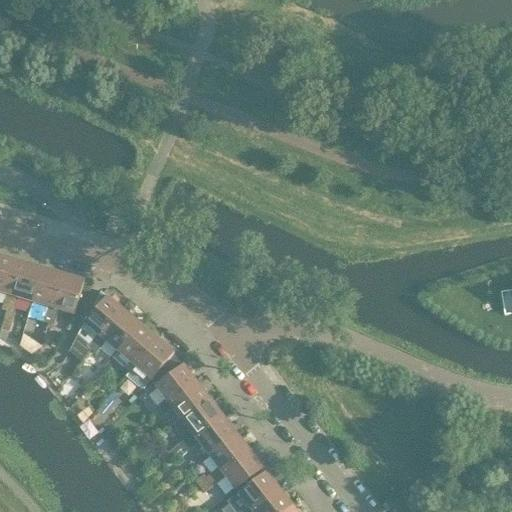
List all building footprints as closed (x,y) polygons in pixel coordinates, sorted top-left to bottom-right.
[(21,263),(1,257),(0,259),(0,293),(6,295),(11,297),(21,263)] [(42,269),(21,263),(11,297),(6,295),(4,303),(14,306),(17,298),(32,303),(42,269)] [(63,275),(42,269),(32,303),(48,308),(53,309),(63,275)] [(84,282),(63,275),(53,309),(48,308),(45,315),(56,318),(58,311),(74,316),(84,282)] [(107,297),(84,324),(78,334),(89,344),(92,341),(97,335),(101,339),(124,312),(107,297)] [(2,310),(7,312),(12,313),(14,306),(4,303),(2,310)] [(7,312),(1,332),(9,334),(15,314),(12,313),(7,312)] [(140,326),(124,312),(101,339),(105,342),(118,353),(140,326)] [(53,326),(56,318),(45,315),(43,323),(53,326)] [(157,340),(140,326),(118,353),(130,363),(134,366),(157,340)] [(105,342),(101,339),(97,335),(92,341),(100,348),(105,342)] [(165,364),(173,356),(174,354),(157,340),(134,366),(129,372),(125,377),(142,390),(150,380),(151,381),(165,364)] [(100,348),(92,341),(89,344),(87,347),(95,354),(100,348)] [(173,356),(165,364),(168,368),(177,361),(173,356)] [(177,361),(168,368),(172,374),(181,367),(177,361)] [(181,367),(172,374),(155,387),(165,401),(169,405),(197,384),(183,366),(181,367)] [(169,405),(172,409),(182,422),(210,401),(197,384),(169,405)] [(166,414),(172,409),(169,405),(165,401),(159,406),(166,414)] [(182,422),(192,435),(195,439),(223,418),(210,401),(182,422)] [(195,439),(198,443),(208,456),(236,435),(223,418),(195,439)] [(179,458),(192,448),(198,443),(195,439),(192,435),(179,445),(173,450),(179,458)] [(208,456),(218,469),(222,473),(249,452),(236,435),(208,456)] [(222,473),(225,477),(235,491),(263,469),(249,452),(222,473)] [(218,469),(212,474),(219,482),(225,477),(222,473),(218,469)] [(238,494),(248,508),(252,511),(279,490),(266,473),(238,494)] [(219,482),(212,474),(206,479),(209,483),(212,487),(219,482)] [(209,483),(201,489),(204,494),(212,487),(209,483)] [(456,503),(482,503),(482,495),(486,495),(487,488),(457,488),(456,503)] [(252,511),(251,511),(286,511),(293,507),(279,490),(252,511)]
